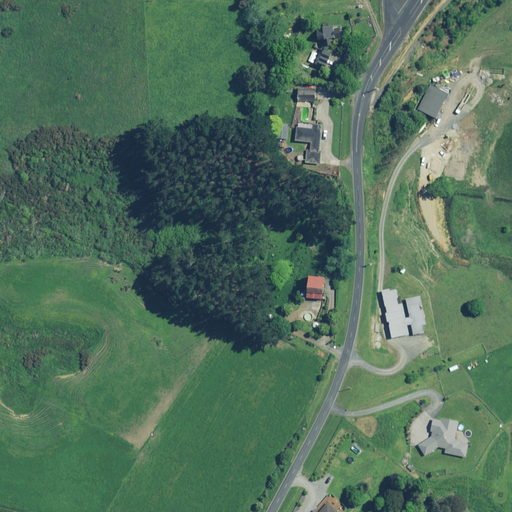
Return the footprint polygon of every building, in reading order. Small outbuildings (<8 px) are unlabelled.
[(318,40),(325,39),(326,46),(333,45),(332,39),(335,38),(334,34),(340,33),(339,27),(333,28),(333,26),(323,28),(323,31),(316,32),(318,40)] [(326,62),(319,59),(316,65),(323,69),(326,62)] [(315,89),(298,88),(298,101),(315,102),(315,89)] [(491,92),(483,88),(480,95),(487,99),(491,92)] [(288,124),(278,124),(278,139),(287,139),(288,124)] [(312,129),(309,129),(295,128),(295,142),(311,142),(311,150),(306,150),(306,163),(319,164),(321,126),(312,126),(312,129)] [(324,278),(309,276),(307,298),(322,299),(324,278)] [(419,307),(422,306),(420,296),(406,299),(410,318),(405,319),(402,303),(398,304),(397,298),(398,298),(396,290),(390,291),(390,289),(381,291),(384,306),(386,306),(387,312),(385,313),(387,322),(388,322),(389,325),(388,325),(390,339),(392,338),(409,335),(407,325),(411,324),(413,335),(424,333),(422,325),(426,324),(422,310),(421,310),(421,308),(420,308),(419,307)] [(458,423),(432,418),(430,431),(432,432),(431,438),(418,445),(424,455),(438,447),(446,449),(445,453),(465,457),(468,443),(461,441),(454,440),(458,423)] [(317,511),(315,509),(312,511),(337,511),(327,503),(319,511),(317,511)]
